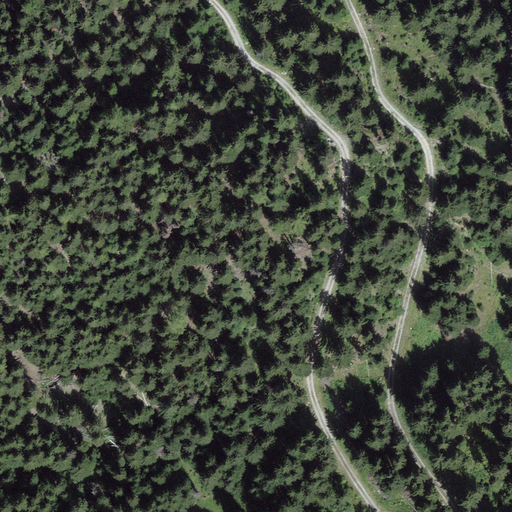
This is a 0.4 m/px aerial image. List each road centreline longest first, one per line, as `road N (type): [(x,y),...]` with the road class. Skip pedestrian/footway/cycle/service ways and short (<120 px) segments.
road 1 (track): [(375,511),(327,433),(312,388),(348,164),(342,143),(280,81),(245,59),(210,0)]
road 2 (track): [(449,511),(394,419),(395,358),(431,224),(430,157),(379,97),(347,0)]
